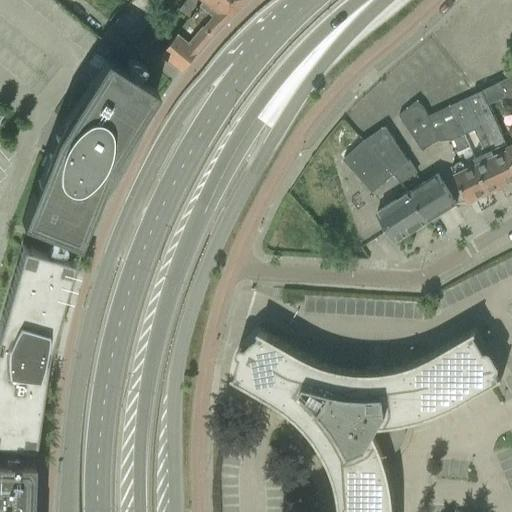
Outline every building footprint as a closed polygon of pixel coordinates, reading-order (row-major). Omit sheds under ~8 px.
[(202,0),(188,18),(158,53),(179,70),(206,38),(243,0),(202,0)] [(185,0),(177,9),(188,18),(202,0),(185,0)] [(128,46),(146,62),(172,32),(154,16),(128,46)] [(94,203),(110,178),(116,167),(122,157),(130,141),(138,124),(145,108),(156,90),(104,57),(89,81),(79,93),(70,106),(62,119),(56,130),(50,141),(42,161),(39,170),(37,180),(36,180),(36,181),(20,222),(77,244),(89,215),(93,204),(94,204),(94,203)] [(511,76),(499,83),(505,96),(511,92),(511,76)] [(499,83),(481,91),(488,104),(505,96),(499,83)] [(473,94),(448,106),(462,135),(474,129),(483,148),(481,149),(483,153),(473,157),(473,158),(476,164),(489,193),(511,182),(511,162),(506,148),(508,147),(507,146),(505,142),(488,104),(481,91),(473,94)] [(417,100),(398,115),(422,150),(425,148),(437,138),(427,116),(428,115),(424,108),(417,100)] [(428,115),(427,116),(437,138),(438,141),(452,139),(457,151),(467,146),(462,135),(448,106),(428,115)] [(384,126),(362,141),(392,174),(407,160),(384,126)] [(392,174),(362,141),(343,159),(372,191),(392,174)] [(462,163),(451,168),(454,174),(459,185),(467,203),(489,193),(476,164),(465,169),(462,163)] [(437,175),(408,193),(427,223),(456,205),(437,175)] [(427,223),(408,193),(376,213),(395,243),(427,223)] [(0,441),(12,443),(32,446),(43,366),(41,366),(41,367),(36,360),(41,355),(43,346),(41,340),(47,336),(47,337),(49,338),(72,260),(21,245),(0,316),(0,329),(2,330),(0,334),(0,441)] [(237,370),(236,372),(234,376),(232,376),(232,377),(273,402),(283,408),(292,415),(301,423),(308,431),(315,440),(321,450),(327,460),(331,471),(335,482),(337,493),(339,504),(339,511),(393,511),(393,501),(391,486),(388,472),(383,458),(381,452),(379,447),(377,441),(382,439),(394,448),(401,436),(387,430),(387,425),(398,423),(404,422),(418,419),(432,414),(446,408),(460,401),(501,377),(501,376),(499,376),(496,372),(498,369),(499,367),(498,364),(492,352),(490,350),(487,349),(484,350),(474,333),(475,332),(475,330),(433,355),(422,360),(412,364),(401,367),(389,370),(378,371),(367,372),(355,371),(344,370),(332,367),(321,364),(311,360),(301,355),(259,331),(258,332),(259,333),(256,339),(253,342),(250,345),(248,348),(245,347),(242,346),(239,347),(236,352),(237,355),(239,357),(242,359),(240,362),(239,366),(237,370)] [(29,511),(31,458),(0,457),(0,511),(29,511)]
